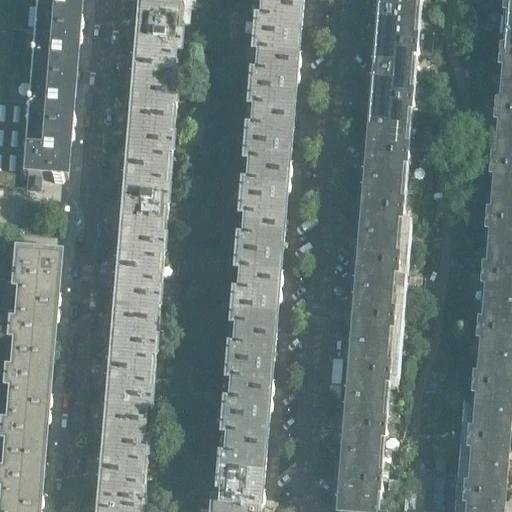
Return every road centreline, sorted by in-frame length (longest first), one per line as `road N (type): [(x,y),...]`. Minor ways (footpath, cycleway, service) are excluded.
road 1 (residential): [(65,511),(108,0)]
road 2 (residential): [(343,0),(302,511)]
